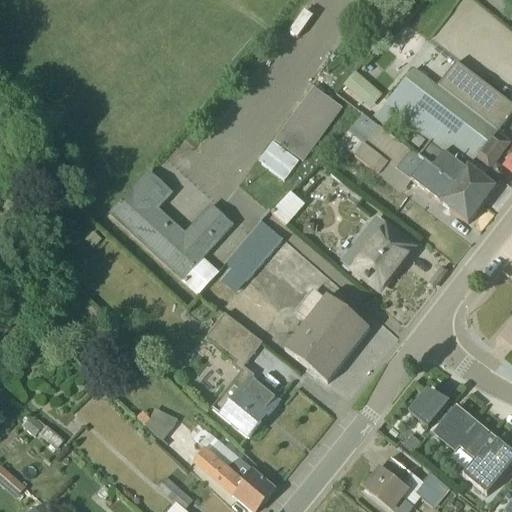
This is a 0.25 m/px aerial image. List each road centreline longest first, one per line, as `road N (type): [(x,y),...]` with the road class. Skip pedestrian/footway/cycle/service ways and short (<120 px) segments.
road 1 (residential): [(425,340),(290,511)]
road 2 (residential): [(511,222),(425,340)]
